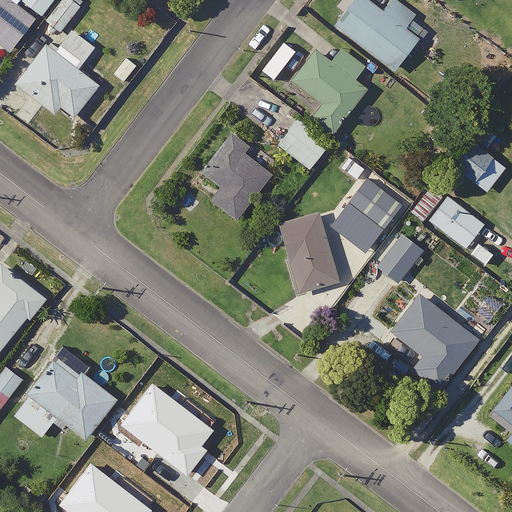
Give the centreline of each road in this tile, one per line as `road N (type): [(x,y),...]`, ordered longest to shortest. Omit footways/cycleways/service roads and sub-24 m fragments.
road 1 (residential): [(75,230),(317,417)]
road 2 (residential): [(252,0),(75,230)]
road 3 (residential): [(317,417),(441,511)]
